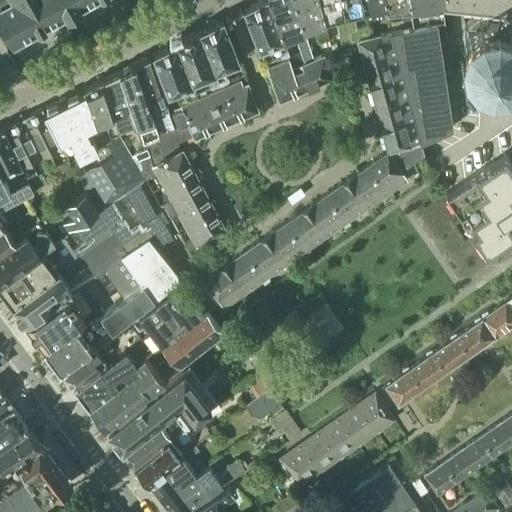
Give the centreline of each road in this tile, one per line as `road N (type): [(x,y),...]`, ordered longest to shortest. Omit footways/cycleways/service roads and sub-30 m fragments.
road 1 (residential): [(0,105),(206,0)]
road 2 (residential): [(107,472),(0,329)]
